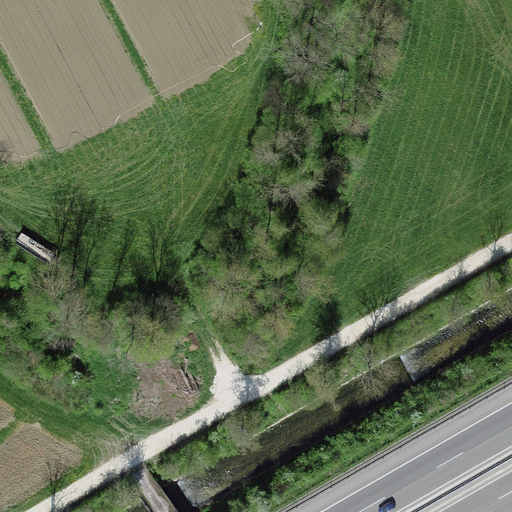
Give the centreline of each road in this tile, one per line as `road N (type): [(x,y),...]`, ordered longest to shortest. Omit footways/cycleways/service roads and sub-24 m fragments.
road 1 (track): [(36,511),(511,242)]
road 2 (motorway): [(511,424),(358,511)]
road 3 (track): [(240,397),(178,272)]
